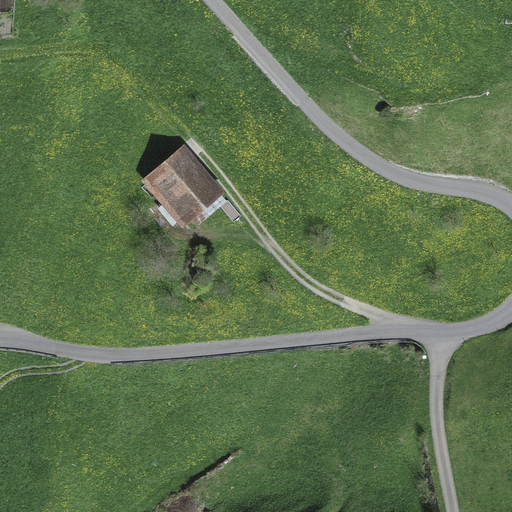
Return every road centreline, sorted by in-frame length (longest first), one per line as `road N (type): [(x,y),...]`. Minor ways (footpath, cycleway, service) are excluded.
road 1 (unclassified): [(511,309),(464,331),(122,357),(0,340)]
road 2 (unclassified): [(207,0),(356,152),(407,177),(481,189),(511,204)]
